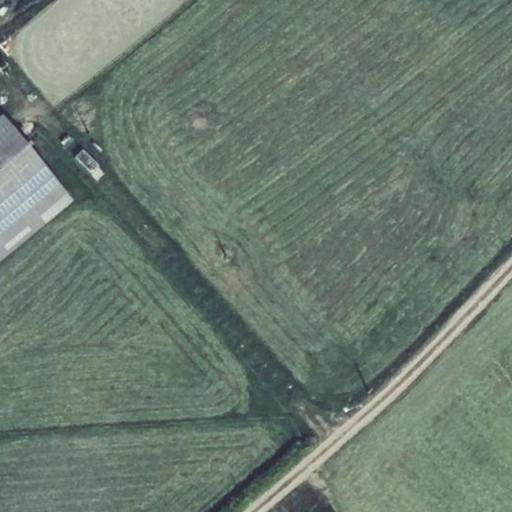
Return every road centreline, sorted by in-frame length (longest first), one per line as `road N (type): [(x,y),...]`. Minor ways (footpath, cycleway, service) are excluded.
road 1 (track): [(339,437),(35,111)]
road 2 (track): [(252,511),(386,394),(511,265)]
